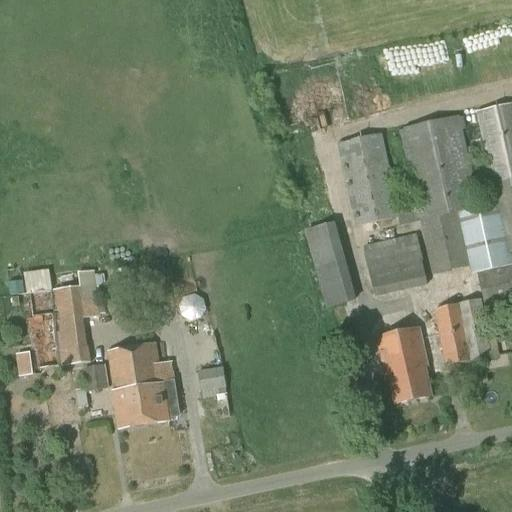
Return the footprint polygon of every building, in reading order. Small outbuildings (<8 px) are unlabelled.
[(511,104),(475,113),(493,194),(477,197),(459,117),(399,132),(415,204),(398,208),(380,134),(336,145),(355,228),(397,219),(399,227),(419,223),(432,277),(469,269),(471,276),(477,275),(485,309),(511,303),(511,261),(510,256),(511,255),(511,104)] [(333,223),(302,230),(322,310),(353,302),(333,223)] [(374,299),(427,287),(422,262),(423,261),(417,235),(363,247),(374,299)] [(97,297),(93,272),(53,277),(53,290),(26,294),(36,372),(90,365),(83,320),(100,319),(97,297)] [(191,323),(201,320),(206,311),(203,301),(195,295),(184,298),(178,307),(181,318),(191,323)] [(489,341),(480,300),(433,311),(445,368),(492,359),(499,358),(496,340),(489,341)] [(430,398),(424,368),(426,368),(417,331),(378,340),(386,378),(390,377),(397,406),(430,398)] [(141,396),(164,392),(156,345),(107,353),(116,407),(115,407),(118,431),(147,427),(144,405),(143,405),(141,396)] [(86,394),(108,391),(104,366),(82,370),(86,394)] [(202,400),(228,396),(223,368),(197,372),(202,400)] [(144,405),(147,427),(169,423),(164,392),(141,396),(143,405),(144,405)]
